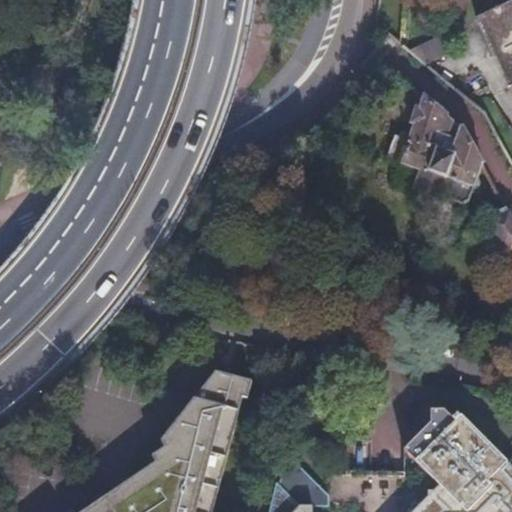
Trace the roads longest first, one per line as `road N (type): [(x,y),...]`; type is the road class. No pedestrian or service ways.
road 1 (residential): [(0,275),(235,319),(511,387)]
road 2 (trunk): [(0,379),(87,290),(150,198),(209,45),(215,0)]
road 3 (tertiary): [(337,0),(317,63),(255,120),(0,248)]
road 4 (trunk): [(155,0),(126,116),(95,181),(45,260),(0,307)]
road 5 (residential): [(377,47),(462,125),(511,222)]
